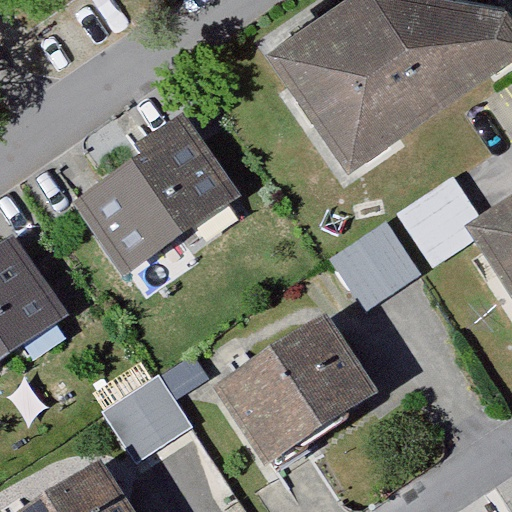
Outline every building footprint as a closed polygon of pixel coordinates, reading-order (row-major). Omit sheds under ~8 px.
[(432,0),(347,0),(260,57),(352,174),(511,72),(511,21),(506,14),(432,0)] [(179,132),(60,224),(117,297),(236,206),(179,132)] [(450,187),(393,225),(431,280),(466,256),(488,242),(450,187)] [(511,225),(488,242),(466,256),(511,323),(511,225)] [(382,236),(326,272),(360,326),(417,290),(382,236)] [(6,256),(0,260),(0,373),(59,332),(6,256)] [(326,340),(208,420),(263,500),(381,420),(326,340)] [(100,425),(133,478),(194,441),(162,388),(100,425)] [(128,511),(102,476),(52,511),(128,511)]
